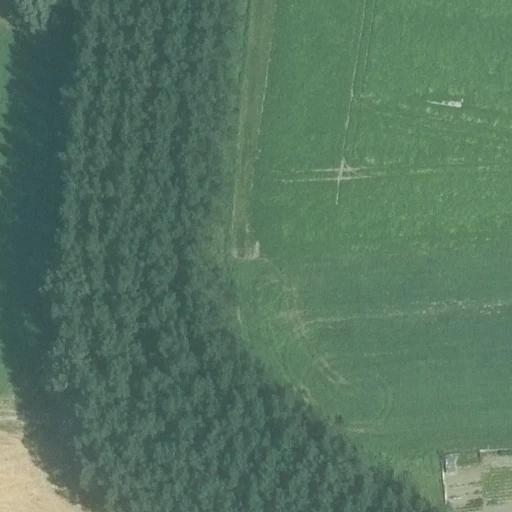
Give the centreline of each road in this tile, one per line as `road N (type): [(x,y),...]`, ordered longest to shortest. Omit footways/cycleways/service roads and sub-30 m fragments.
road 1 (track): [(227,511),(150,431),(120,340),(116,266),(147,0)]
road 2 (track): [(150,431),(0,413)]
